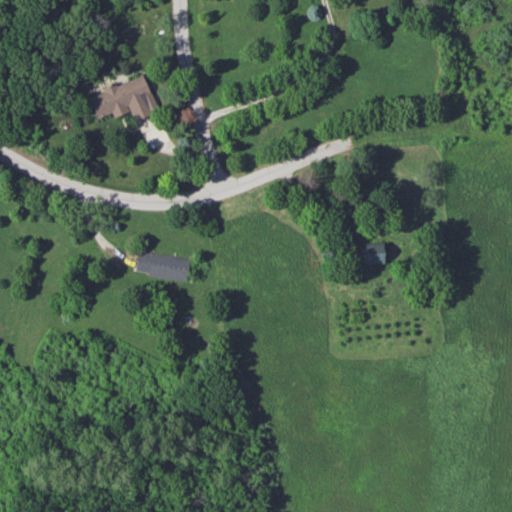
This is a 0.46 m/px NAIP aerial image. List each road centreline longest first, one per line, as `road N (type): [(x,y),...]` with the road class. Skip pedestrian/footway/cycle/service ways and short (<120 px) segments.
road 1 (residential): [(0,150),(92,195),(175,206),(198,205),(332,155)]
road 2 (residential): [(217,196),(187,72),(184,0)]
